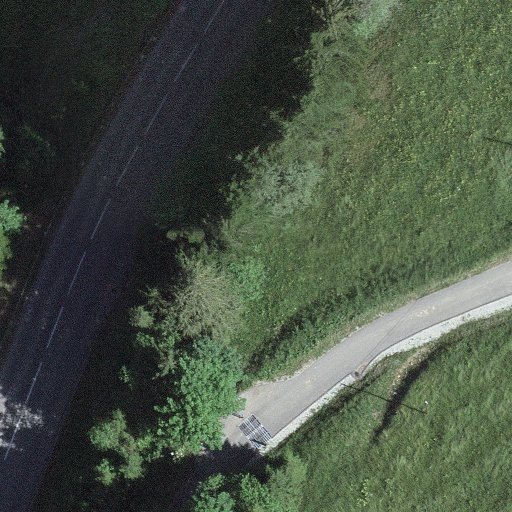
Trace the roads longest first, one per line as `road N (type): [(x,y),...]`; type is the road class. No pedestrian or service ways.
road 1 (tertiary): [(225,0),(84,254),(0,473)]
road 2 (track): [(184,511),(254,427),(368,341),(511,277)]
